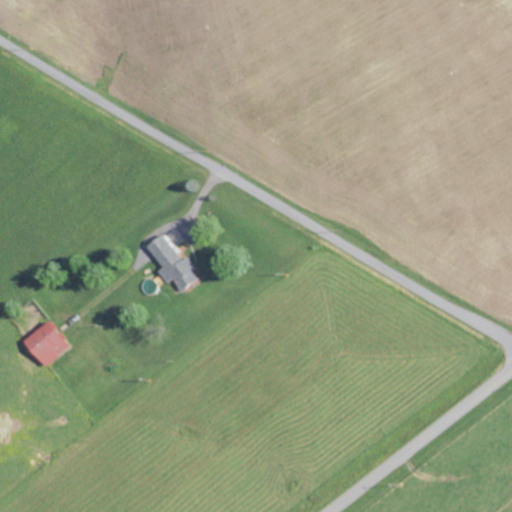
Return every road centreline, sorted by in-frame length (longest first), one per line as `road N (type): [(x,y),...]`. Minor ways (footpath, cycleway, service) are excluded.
road 1 (residential): [(511,344),(0,41)]
road 2 (secondary): [(328,511),(511,367)]
